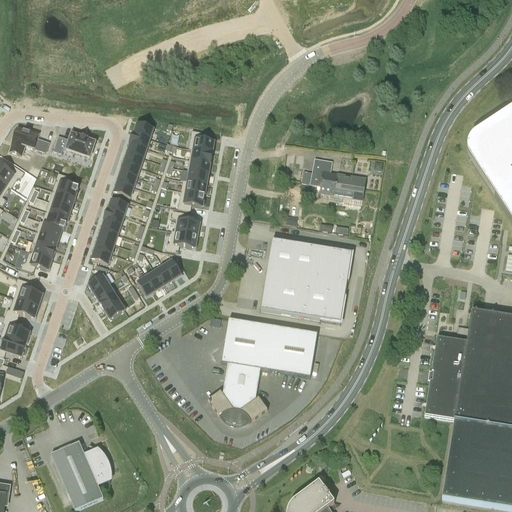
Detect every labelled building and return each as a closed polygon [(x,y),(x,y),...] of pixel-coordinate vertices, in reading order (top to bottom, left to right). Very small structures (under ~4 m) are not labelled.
[(176,0),(165,0),(171,17),(181,14),(176,0)] [(187,0),(176,0),(181,14),(191,11),(187,0)] [(198,0),(187,0),(191,11),(200,8),(198,0)] [(511,511),(511,112),(477,134),(473,138),(471,140),(467,146),(467,149),(467,153),(467,157),(469,161),(511,226),(511,319),(472,314),(467,345),(437,340),(432,375),(434,375),(432,384),(430,384),(425,418),(454,423),(442,502),(511,511)] [(134,137),(133,137),(150,142),(153,132),(137,127),(134,137)] [(15,140),(11,153),(21,157),(24,148),(47,155),(50,145),(40,142),(40,144),(38,143),(40,136),(29,132),(28,136),(17,132),(15,132),(13,140),(15,140)] [(192,134),(190,141),(195,142),(193,153),(212,156),(214,145),(203,143),(204,136),(192,134)] [(133,136),(129,147),(130,147),(147,152),(150,142),(133,137),(134,137),(133,136)] [(58,140),(53,154),(61,157),(63,150),(67,151),(66,152),(90,160),(95,145),(86,142),(80,139),(80,140),(71,137),(69,143),(58,140)] [(130,147),(127,156),(143,162),(147,152),(130,147)] [(193,153),(191,163),(210,167),(211,167),(213,156),(212,156),(193,153)] [(127,156),(124,166),(140,171),(143,162),(127,156)] [(305,175),(303,187),(320,190),(319,196),(333,198),(362,203),(365,181),(332,176),(334,165),(316,162),(314,177),(305,175)] [(191,163),(189,174),(208,178),(210,167),(191,163)] [(124,166),(120,176),(137,181),(140,171),(124,166)] [(0,168),(0,184),(7,189),(14,179),(20,182),(24,176),(13,169),(10,175),(0,168)] [(189,174),(187,185),(206,188),(208,178),(189,174)] [(56,183),(56,184),(60,185),(57,196),(75,202),(77,196),(79,191),(74,189),(68,187),(71,180),(58,176),(56,183)] [(120,176),(117,185),(134,191),(137,181),(120,176)] [(117,185),(114,195),(130,201),(134,191),(117,185)] [(187,185),(185,195),(204,199),(206,188),(187,185)] [(303,188),(301,196),(310,197),(311,189),(303,188)] [(179,206),(178,213),(190,215),(191,209),(202,210),(204,199),(185,195),(184,206),(179,206)] [(57,196),(53,206),(72,212),(75,202),(57,196)] [(108,213),(124,219),(128,209),(111,203),(108,213)] [(53,206),(50,216),(68,222),(72,212),(53,206)] [(107,213),(104,223),(105,223),(121,228),(124,219),(108,213),(107,213)] [(172,214),(171,222),(178,223),(176,235),(197,239),(199,226),(184,223),(185,216),(172,214)] [(50,216),(47,226),(55,229),(54,230),(59,232),(62,232),(64,233),(66,228),(68,222),(50,216)] [(104,223),(101,233),(118,238),(121,228),(105,223),(104,223)] [(44,226),(41,236),(59,242),(62,232),(59,232),(54,230),(55,229),(47,226),(47,227),(44,226)] [(101,233),(98,242),(115,248),(118,238),(101,233)] [(167,246),(165,253),(178,256),(179,249),(195,252),(197,239),(176,235),(174,247),(167,246)] [(41,236),(37,246),(55,252),(59,242),(41,236)] [(98,242),(95,252),(111,258),(115,248),(98,242)] [(347,283),(351,256),(331,253),(332,251),(331,251),(331,252),(272,243),(260,313),(319,322),(319,324),(320,324),(320,322),(340,326),(344,299),(346,299),(346,298),(345,298),(347,284),(349,284),(349,283),(347,283)] [(37,246),(34,256),(52,263),(56,253),(55,252),(37,246)] [(95,252),(91,262),(108,268),(111,258),(95,252)] [(23,266),(21,272),(33,276),(35,270),(48,274),(52,263),(34,256),(30,267),(23,265),(23,266)] [(172,264),(163,269),(172,284),(181,278),(172,264)] [(163,269),(154,275),(164,289),(172,284),(163,269)] [(154,275),(146,280),(155,295),(164,289),(154,275)] [(103,279),(88,288),(94,297),(108,288),(103,279)] [(146,280),(137,286),(146,301),(155,295),(146,280)] [(15,288),(15,289),(22,291),(18,303),(38,309),(43,297),(28,292),(30,285),(17,281),(15,288)] [(108,288),(94,297),(99,305),(114,296),(108,288)] [(99,305),(98,305),(104,315),(105,315),(104,314),(119,305),(114,296),(99,305)] [(7,313),(5,319),(17,323),(19,317),(34,322),(38,309),(18,303),(14,314),(7,312),(7,313)] [(119,305),(104,314),(105,315),(110,323),(125,314),(119,305)] [(3,326),(2,327),(9,329),(5,341),(8,342),(26,347),(30,335),(15,330),(17,323),(5,319),(3,326)] [(242,426),(244,425),(246,428),(267,413),(258,400),(255,402),(260,372),(310,380),(317,337),(228,322),(221,366),(227,367),(222,397),(220,394),(208,403),(223,424),(226,422),(226,423),(227,424),(228,424),(230,425),(231,426),(233,427),(234,427),(235,427),(236,427),(238,427),(239,427),(240,427),(241,426),(242,426)] [(0,351),(0,359),(4,361),(6,355),(22,360),(23,357),(24,358),(27,351),(25,350),(26,348),(26,347),(8,342),(5,341),(5,340),(1,352),(0,351)] [(21,381),(24,375),(8,369),(6,376),(21,381)] [(92,449),(90,448),(89,448),(97,453),(85,458),(79,445),(51,457),(73,508),(74,511),(77,511),(103,501),(97,488),(109,483),(108,491),(108,492),(109,490),(109,489),(110,487),(110,485),(110,483),(110,481),(110,480),(110,478),(110,477),(110,475),(109,473),(109,472),(109,470),(108,467),(107,465),(105,462),(104,460),(103,459),(102,457),(100,455),(98,453),(95,451),(93,450),(92,449)] [(328,511),(328,510),(334,506),(320,487),(318,485),(294,503),(293,504),(291,506),(291,507),(290,508),(289,509),(288,511),(287,511),(328,511)]
